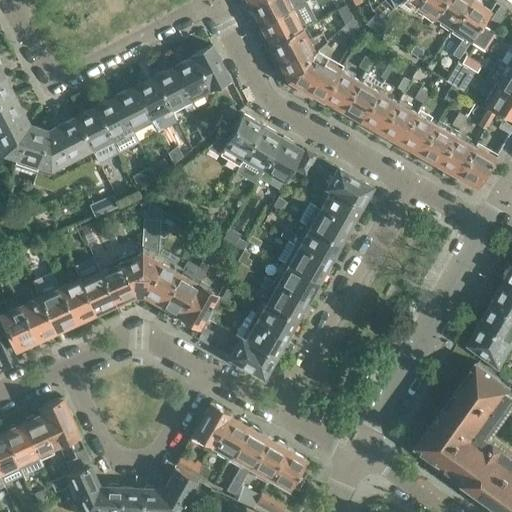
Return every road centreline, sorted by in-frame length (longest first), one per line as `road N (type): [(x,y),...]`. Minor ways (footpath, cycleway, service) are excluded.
road 1 (residential): [(407,182),(258,96),(212,4)]
road 2 (residential): [(13,0),(44,73),(63,78),(212,4)]
road 3 (residential): [(277,412),(407,182)]
road 4 (residential): [(354,454),(488,229)]
road 5 (residential): [(64,367),(117,467),(150,469),(207,373)]
road 6 (residential): [(64,367),(138,333),(207,373)]
